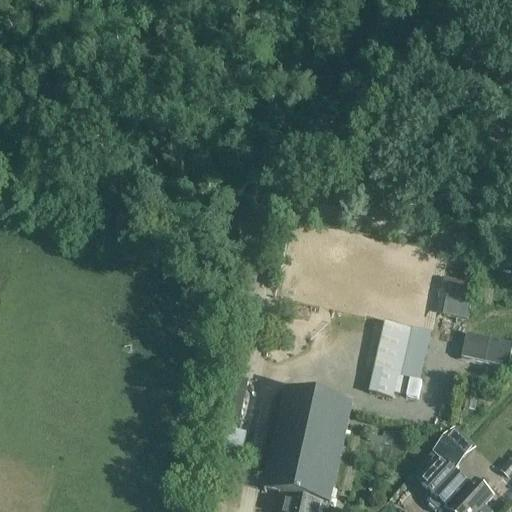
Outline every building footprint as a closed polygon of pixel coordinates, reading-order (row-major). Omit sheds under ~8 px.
[(450,287),(448,315),(468,317),(471,289),(450,287)] [(421,380),(431,333),(385,323),(369,394),(394,400),(395,394),(406,396),(410,378),(421,380)] [(464,356),(510,368),(511,359),(511,343),(470,333),(464,356)] [(322,511),(323,510),(328,511),(329,506),(331,506),(353,405),(286,391),(264,491),(287,496),(283,511),(322,511)] [(476,450),(465,439),(456,431),(434,453),(449,468),(444,464),(422,486),(432,495),(431,496),(434,498),(430,504),(438,511),(444,508),(448,511),(470,488),(454,474),(476,450)] [(470,488),(448,511),(449,511),(480,511),(493,498),(476,482),(470,489),(470,488)]
